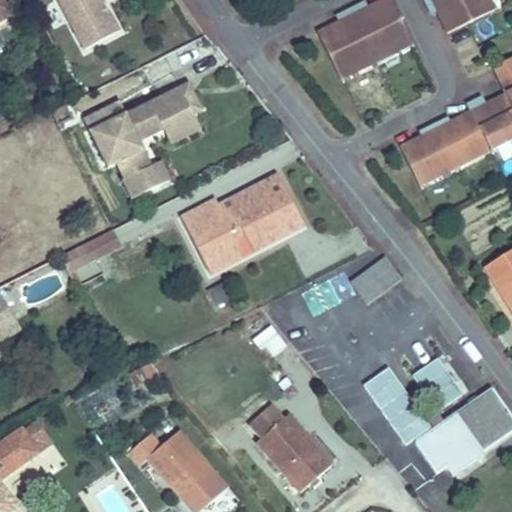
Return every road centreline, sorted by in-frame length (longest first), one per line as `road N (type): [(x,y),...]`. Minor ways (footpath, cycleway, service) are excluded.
road 1 (residential): [(511,389),(202,0)]
road 2 (unknown): [(428,284),(309,350)]
